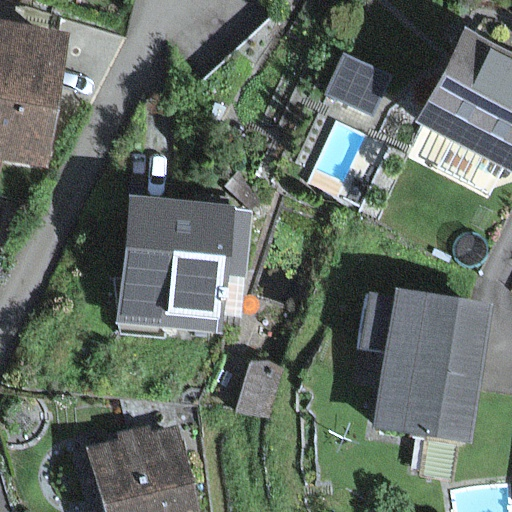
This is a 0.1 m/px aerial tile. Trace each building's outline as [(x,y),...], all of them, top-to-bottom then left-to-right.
[(425,130),(511,171),(511,26),(483,12),(425,130)] [(50,57),(0,51),(0,177),(36,182),(50,57)] [(240,217),(135,199),(116,314),(220,332),(240,217)] [(498,309),(383,288),(357,432),(471,453),(498,309)] [(193,511),(181,438),(91,453),(100,511),(193,511)]
